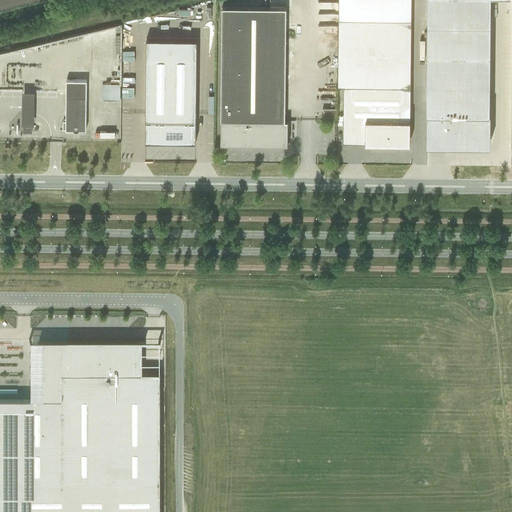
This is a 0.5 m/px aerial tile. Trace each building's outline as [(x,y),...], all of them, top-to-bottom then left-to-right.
[(428,0),(427,144),(489,145),(489,0),(428,0)] [(261,146),(261,144),(288,145),(288,143),(290,143),(290,142),(288,142),(288,120),(287,120),(287,121),(285,121),(286,8),(222,7),(221,120),(220,144),(260,144),(260,146),(261,146)] [(339,19),(338,85),(344,86),(343,141),(399,142),(410,142),(410,131),(411,20),(339,19)] [(110,59),(116,60),(122,26),(121,24),(46,38),(58,40),(70,38),(72,50),(77,51),(89,49),(87,41),(95,43),(97,31),(100,43),(102,43),(103,36),(104,39),(102,53),(109,54),(110,59)] [(145,117),(145,141),(149,142),(149,140),(191,141),(191,142),(196,142),(196,118),(197,39),(146,39),(145,117)] [(63,121),(63,129),(86,130),(86,80),(66,80),(66,121),(63,121)] [(36,91),(24,91),(23,123),(35,123),(36,91)] [(32,132),(32,124),(23,124),(23,132),(32,132)] [(0,511),(160,511),(160,370),(159,370),(159,373),(142,373),(142,340),(145,340),(145,339),(39,340),(41,340),(41,398),(0,397),(0,511)]
